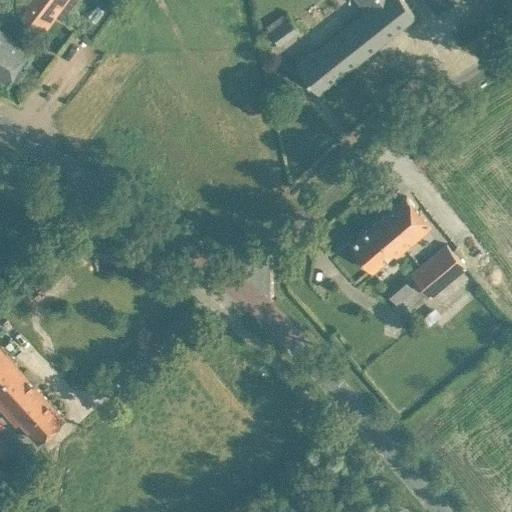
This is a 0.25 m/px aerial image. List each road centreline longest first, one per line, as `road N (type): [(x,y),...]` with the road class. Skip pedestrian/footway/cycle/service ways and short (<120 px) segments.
road 1 (unclassified): [(233,282),(361,158),(511,51)]
road 2 (tertiary): [(233,282),(442,511)]
road 3 (tertiary): [(0,128),(168,230),(233,282)]
